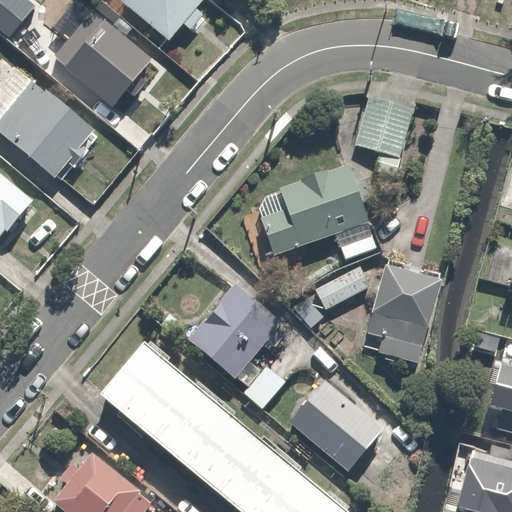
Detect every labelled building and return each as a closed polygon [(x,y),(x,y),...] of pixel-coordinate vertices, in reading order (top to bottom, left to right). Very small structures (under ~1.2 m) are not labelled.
[(31,0),(30,0),(0,0),(0,30),(5,35),(31,0)] [(200,13),(191,6),(195,0),(114,0),(165,39),(179,21),(188,28),(200,13)] [(155,66),(83,1),(44,45),(115,109),(155,66)] [(96,133),(28,78),(0,113),(0,135),(58,181),(96,133)] [(406,107),(365,95),(350,146),(392,157),(406,107)] [(373,247),(338,155),(300,169),(304,178),(270,190),(274,201),(249,210),(269,261),(296,251),(294,244),(329,231),(340,260),(373,247)] [(0,237),(31,199),(0,174),(0,237)] [(511,218),(497,274),(511,278),(511,218)] [(433,271),(376,258),(360,330),(372,332),(367,353),(412,363),(433,271)] [(365,284),(354,262),(308,286),(319,307),(365,284)] [(228,276),(225,280),(182,336),(230,373),(259,335),(273,346),(291,323),(228,276)] [(322,511),(119,342),(74,395),(214,511),(322,511)] [(284,374),(265,357),(238,387),(256,404),(284,374)] [(381,432),(320,380),(285,420),(347,472),(381,432)] [(138,511),(148,501),(83,448),(44,496),(63,511),(138,511)] [(511,511),(511,498),(507,497),(502,511),(511,511)]
